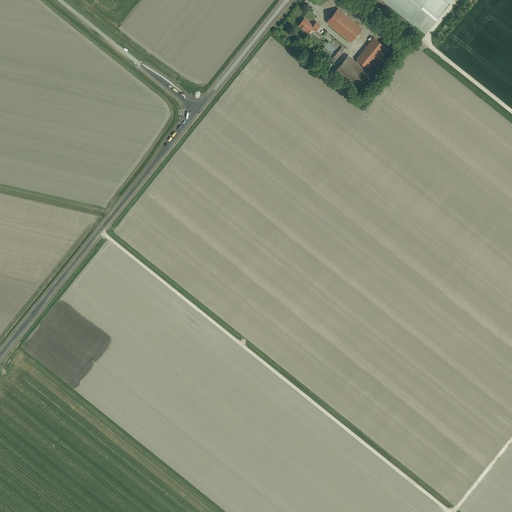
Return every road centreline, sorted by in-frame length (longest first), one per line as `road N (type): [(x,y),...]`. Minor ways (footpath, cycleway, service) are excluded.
road 1 (unclassified): [(0,348),(197,109)]
road 2 (unclassified): [(197,109),(60,0)]
road 3 (unclassified): [(197,109),(286,0)]
